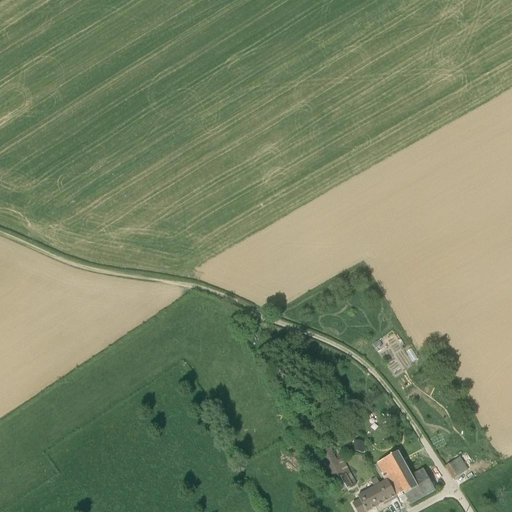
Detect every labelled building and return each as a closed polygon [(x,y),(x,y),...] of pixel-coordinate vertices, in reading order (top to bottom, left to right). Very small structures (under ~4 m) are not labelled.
[(408,441),(399,446),(402,452),(411,446),(408,441)] [(334,443),(332,450),(348,454),(349,447),(334,443)] [(354,444),(351,454),(364,458),(366,447),(354,444)] [(320,459),(317,460),(322,469),(323,468),(327,476),(329,475),(341,496),(356,487),(343,463),(337,465),(331,453),(320,458),(320,459)] [(394,479),(403,496),(410,508),(435,495),(423,473),(411,480),(398,456),(374,470),(379,479),(383,477),(386,483),(394,479)] [(452,467),(460,478),(468,473),(460,461),(452,467)] [(460,478),(452,467),(445,471),(449,477),(453,483),(460,478)] [(387,484),(396,500),(403,496),(394,479),(386,483),(387,484)] [(366,495),(376,511),(389,504),(390,506),(397,502),(396,500),(387,484),(380,488),(376,482),(370,485),(373,491),(366,495)] [(375,511),(376,511),(366,495),(358,500),(359,503),(352,507),(354,511),(375,511)]
